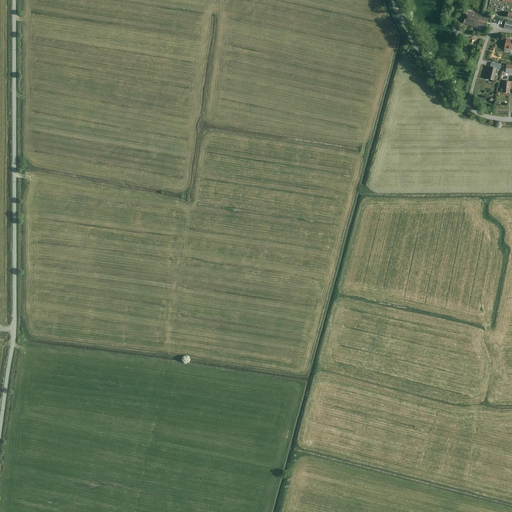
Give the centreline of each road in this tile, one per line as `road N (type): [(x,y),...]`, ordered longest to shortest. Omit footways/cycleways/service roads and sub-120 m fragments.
road 1 (unclassified): [(14,0),(15,315),(0,436)]
road 2 (residential): [(394,0),(431,74),(466,106)]
